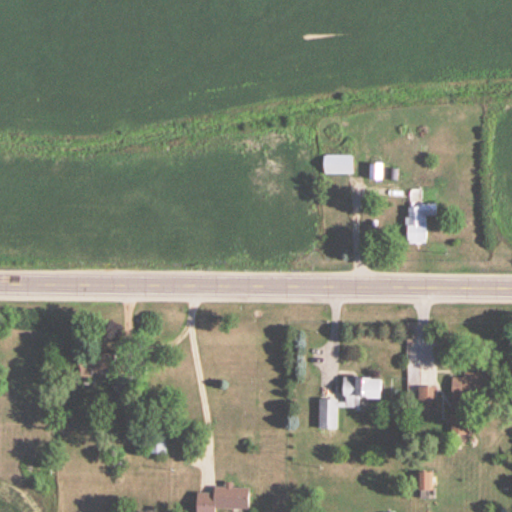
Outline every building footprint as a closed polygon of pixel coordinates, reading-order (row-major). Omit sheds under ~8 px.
[(353,151),(321,151),(321,170),(353,170),(353,151)] [(380,174),(380,160),(371,160),(371,174),(380,174)] [(252,181),(252,202),(267,202),(267,181),(252,181)] [(275,188),(275,211),(305,211),(305,188),(275,188)] [(403,239),(426,239),(426,211),(437,211),(437,200),(404,200),(403,239)] [(114,349),(76,350),(76,373),(114,373),(114,349)] [(450,371),(450,393),(485,393),(485,371),(450,371)] [(372,374),(341,373),(340,396),(318,395),(317,425),(337,426),(338,404),(358,404),(359,393),(371,393),(372,374)] [(416,407),(436,407),(436,383),(416,383),(416,407)] [(466,431),(466,413),(450,413),(450,431),(466,431)] [(145,451),(164,451),(164,427),(145,427),(145,451)] [(430,469),(416,469),(416,487),(430,487),(430,469)] [(193,511),(215,511),(215,505),(249,506),(250,483),(211,482),(211,490),(194,489),(193,511)]
